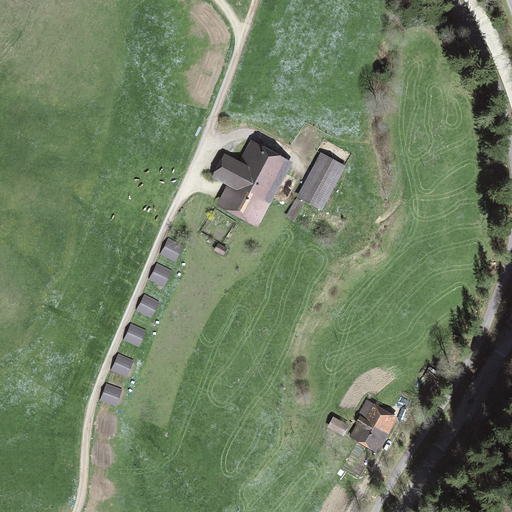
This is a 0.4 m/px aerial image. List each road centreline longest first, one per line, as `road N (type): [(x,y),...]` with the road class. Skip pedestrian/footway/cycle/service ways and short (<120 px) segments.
road 1 (track): [(257,0),(91,403),(75,511)]
road 2 (unclassified): [(511,248),(480,336),(374,511)]
road 3 (unclassified): [(455,0),(500,95),(511,147)]
